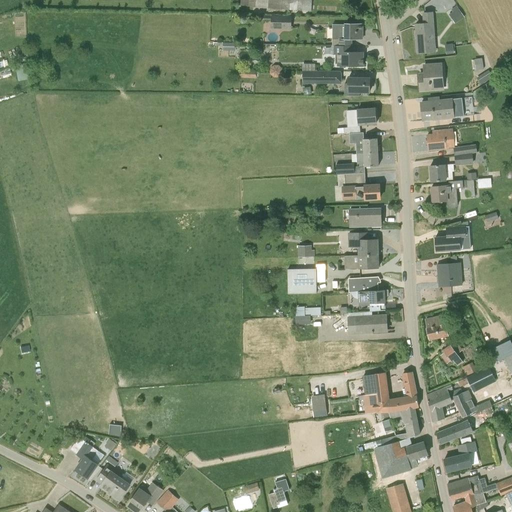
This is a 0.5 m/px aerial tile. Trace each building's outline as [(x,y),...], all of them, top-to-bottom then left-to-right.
[(311,0),(240,0),(240,6),(311,11),(311,0)] [(467,25),(467,20),(461,20),(460,12),(445,14),(447,27),(467,25)] [(425,24),(416,25),(418,25),(419,38),(417,38),(418,53),(435,52),(432,13),(424,13),(425,24)] [(263,21),(271,22),(271,28),(289,29),(289,17),(272,17),(272,16),(263,16),(263,21)] [(333,46),(339,46),(351,46),(351,39),(362,39),(362,24),(339,24),(339,39),(333,39),(333,46)] [(236,43),(223,43),(223,50),(235,51),(236,43)] [(339,46),(333,46),(332,46),(332,55),(338,55),(338,67),(363,67),(363,52),(351,52),(351,46),(339,46)] [(440,64),(434,65),(424,65),(425,74),(419,74),(421,91),(442,89),(440,64)] [(18,80),(28,79),(28,65),(18,65),(18,80)] [(282,74),(282,69),(279,65),(274,65),(270,69),(270,74),(274,77),(278,77),(282,74)] [(240,78),(255,79),(256,71),(240,70),(240,78)] [(315,72),(308,71),(303,72),(303,83),(340,84),(340,72),(315,72)] [(485,82),(481,75),(476,78),(480,85),(485,82)] [(370,78),(360,78),(349,78),(348,84),(345,84),(345,88),(345,95),(359,96),(359,92),(369,93),(370,78)] [(461,99),(454,100),(421,103),(423,121),(455,118),(455,117),(462,116),(461,99)] [(349,134),(360,133),(360,125),(376,124),(375,108),(358,110),(350,111),(351,127),(344,128),(344,134),(349,134)] [(447,149),(447,148),(455,147),(453,130),(445,130),(434,131),(435,134),(427,135),(429,150),(447,149)] [(356,144),(356,153),(378,152),(377,138),(364,139),(363,133),(360,133),(349,134),(350,144),(356,144)] [(472,153),(472,154),(477,153),(476,145),(454,148),(455,156),(472,153)] [(378,152),(356,153),(357,167),(379,166),(378,152)] [(472,153),(455,156),(456,165),(472,164),(472,154),(472,153)] [(338,174),(355,173),(354,164),(337,165),(338,174)] [(453,164),(430,166),(431,182),(448,180),(447,172),(454,172),(453,164)] [(344,186),(345,198),(356,197),(356,199),(365,198),(365,199),(380,198),(380,185),(369,186),(368,173),(349,174),(350,186),(344,186)] [(479,186),(493,186),(492,177),(479,177),(479,186)] [(474,197),(473,180),(467,180),(466,180),(467,198),(474,197)] [(433,202),(456,200),(456,192),(457,192),(457,189),(463,188),(463,181),(449,182),(449,186),(432,187),(433,202)] [(368,222),(381,222),(381,209),(350,210),(350,229),(368,228),(368,222)] [(496,213),(486,216),(488,222),(498,219),(496,213)] [(447,237),(445,237),(435,237),(436,252),(460,250),(460,243),(466,242),(465,227),(447,228),(447,237)] [(358,247),(359,255),(378,255),(378,239),(365,240),(364,233),(348,234),(349,247),(358,247)] [(299,257),(314,257),(314,250),(312,250),(312,246),(298,246),(299,257)] [(359,255),(359,256),(359,269),(378,268),(378,255),(359,255)] [(438,274),(439,283),(439,287),(462,285),(459,263),(440,264),(441,273),(438,274)] [(288,270),(288,293),(316,293),(315,269),(288,270)] [(358,291),(358,292),(379,290),(378,277),(348,278),(348,291),(358,291)] [(369,305),(370,311),(372,311),(386,310),(385,296),(388,296),(388,290),(379,290),(358,292),(359,306),(369,305)] [(372,311),(370,311),(348,313),(350,333),(387,331),(386,316),(372,316),(372,311)] [(444,316),(426,320),(429,339),(448,335),(444,316)] [(494,362),(509,354),(504,343),(488,351),(494,362)] [(451,345),(443,351),(451,361),(453,359),(457,365),(463,361),(458,354),(451,346),(451,345)] [(468,374),(477,370),(473,361),(464,365),(468,374)] [(495,382),(488,368),(458,383),(461,388),(469,384),(473,392),(495,382)] [(415,407),(418,407),(419,407),(417,395),(416,396),(412,372),(403,373),(407,398),(388,400),(384,373),(363,376),(365,395),(363,395),(365,414),(377,413),(390,412),(415,407)] [(427,395),(431,411),(442,407),(452,403),(448,393),(453,391),(451,386),(427,395)] [(462,418),(477,412),(468,391),(454,397),(462,418)] [(490,398),(478,404),(480,410),(493,405),(490,398)] [(326,403),(312,405),(314,417),(327,416),(326,403)] [(494,411),(492,406),(485,409),(487,415),(494,411)] [(415,407),(390,412),(390,413),(391,417),(392,419),(402,416),(404,424),(405,424),(406,433),(395,436),(397,442),(398,442),(419,434),(420,434),(415,407)] [(437,434),(440,443),(456,439),(463,436),(462,436),(473,431),(470,423),(468,421),(459,425),(437,434)] [(110,433),(121,434),(122,423),(111,422),(110,433)] [(368,451),(376,448),(397,442),(395,436),(366,444),(368,451)] [(79,437),(70,450),(83,459),(76,470),(88,478),(98,464),(92,461),(98,451),(93,447),(95,443),(90,440),(88,443),(79,437)] [(110,439),(105,446),(112,451),(117,444),(110,439)] [(394,474),(418,465),(416,458),(428,454),(424,443),(400,450),(398,442),(397,442),(376,448),(385,476),(394,474)] [(473,442),(458,445),(460,455),(455,456),(455,457),(444,459),(447,472),(470,466),(468,454),(475,452),(473,442)] [(109,456),(107,460),(116,467),(119,463),(109,456)] [(105,481),(100,487),(119,500),(130,485),(112,472),(113,470),(107,465),(97,480),(99,477),(105,481)] [(478,511),(477,507),(488,502),(486,502),(483,493),(479,494),(473,477),(447,485),(449,491),(451,500),(465,496),(466,502),(453,507),(454,511),(478,511)] [(501,496),(506,494),(511,491),(511,477),(496,484),(501,496)] [(388,485),(393,511),(412,511),(406,481),(388,485)] [(252,484),(255,492),(260,490),(258,482),(252,484)] [(127,506),(134,511),(135,511),(139,511),(147,501),(153,505),(163,490),(151,483),(145,492),(139,489),(127,506)] [(274,493),(269,495),(273,509),(288,504),(282,487),(273,490),(274,493)] [(167,511),(166,511),(177,511),(172,507),(178,500),(168,491),(157,502),(167,511)] [(511,511),(511,491),(506,494),(511,505),(493,511),(511,511)] [(489,507),(488,502),(477,507),(478,511),(489,507)]
